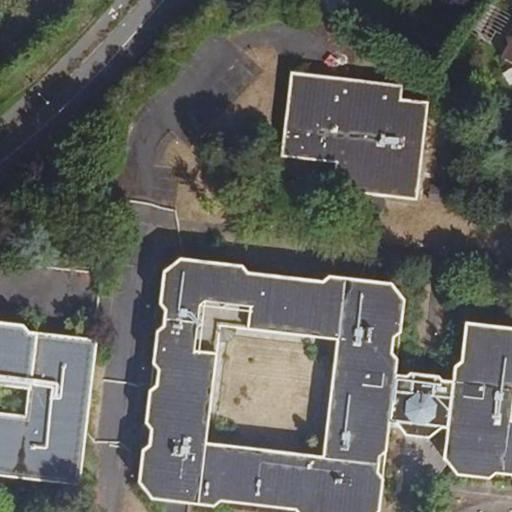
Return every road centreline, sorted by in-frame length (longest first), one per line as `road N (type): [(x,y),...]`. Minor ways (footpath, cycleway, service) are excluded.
road 1 (residential): [(103,511),(135,185),(157,133),(245,45),(277,29),(315,35)]
road 2 (unclassified): [(160,0),(78,94),(0,162)]
